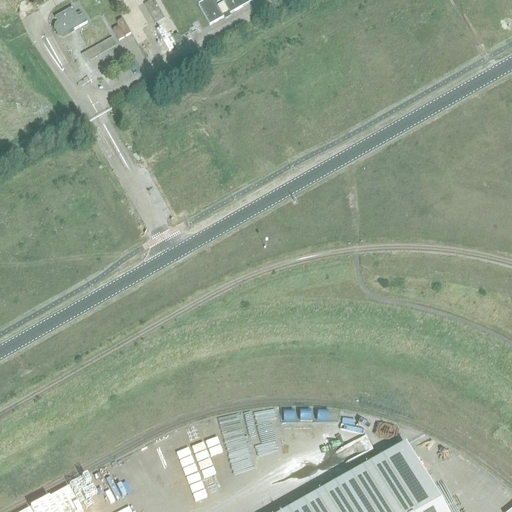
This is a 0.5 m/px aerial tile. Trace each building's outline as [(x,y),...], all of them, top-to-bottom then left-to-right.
[(153,0),(152,0),(144,5),(155,24),(164,19),(153,0)] [(217,7),(213,0),(195,0),(210,25),(223,18),(223,17),(228,14),(229,15),(253,1),(252,0),(220,0),(223,4),(217,7)] [(72,8),(54,18),(57,23),(59,25),(57,26),(56,30),(59,36),(63,37),(66,36),(71,33),(73,31),(87,23),(83,15),(82,15),(78,18),(76,15),(72,8)] [(175,47),(164,26),(160,28),(171,49),(175,47)] [(168,51),(157,30),(153,32),(164,53),(168,51)] [(111,34),(78,50),(83,60),(98,53),(102,60),(120,52),(111,34)] [(182,43),(178,34),(173,37),(177,46),(182,43)] [(371,413),(350,421),(353,430),(375,422),(371,413)] [(354,443),(376,435),(372,426),(351,434),(354,443)] [(289,511),(441,511),(405,447),(289,511)] [(43,511),(39,503),(20,511),(43,511)] [(184,511),(207,511),(203,503),(184,511)]
